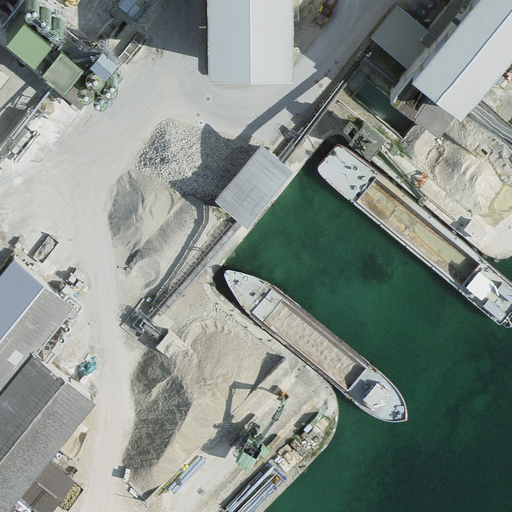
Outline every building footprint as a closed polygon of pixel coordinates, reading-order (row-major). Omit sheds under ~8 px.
[(16,0),(24,6),(16,17),(0,3),(0,36),(54,80),(13,130),(51,161),(130,65),(61,8),(67,0),(16,0)] [(221,0),(222,69),(305,68),(303,0),(221,0)] [(511,0),(486,0),(428,72),(478,112),(511,70),(511,0)] [(0,85),(9,75),(0,67),(0,85)] [(368,75),(358,91),(379,103),(389,88),(368,75)] [(272,131),(223,184),(255,213),(304,160),(272,131)] [(78,306),(18,257),(0,278),(0,511),(14,511),(101,407),(37,355),(78,306)]
